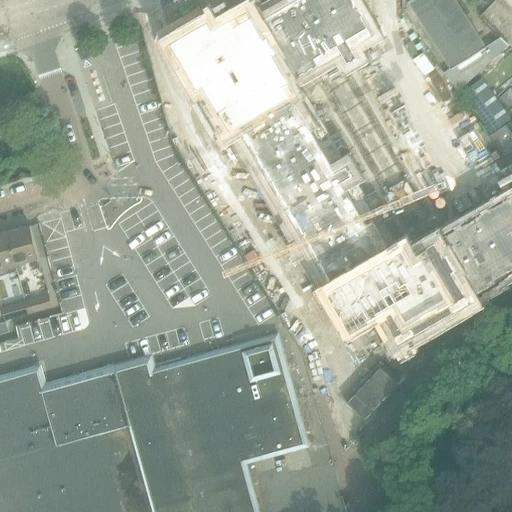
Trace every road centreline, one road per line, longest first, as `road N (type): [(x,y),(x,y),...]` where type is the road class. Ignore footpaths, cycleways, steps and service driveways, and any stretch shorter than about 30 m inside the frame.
road 1 (unknown): [(345,464),(511,286)]
road 2 (residential): [(0,185),(62,166),(77,153),(37,5)]
